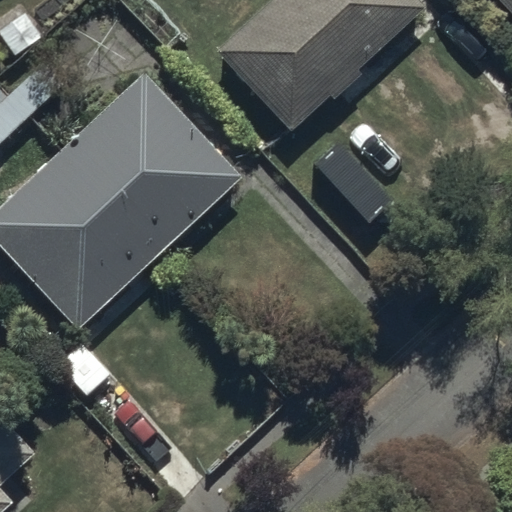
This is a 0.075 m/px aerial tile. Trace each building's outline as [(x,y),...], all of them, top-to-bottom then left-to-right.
[(404,0),(276,0),(214,54),(287,137),(421,19),(404,0)] [(511,0),(494,0),(511,19),(511,0)] [(0,103),(0,151),(63,97),(39,70),(0,103)] [(238,182),(143,82),(0,217),(0,251),(77,333),(238,182)] [(0,492),(32,463),(0,427),(0,511),(4,511),(10,508),(0,496),(0,492)]
